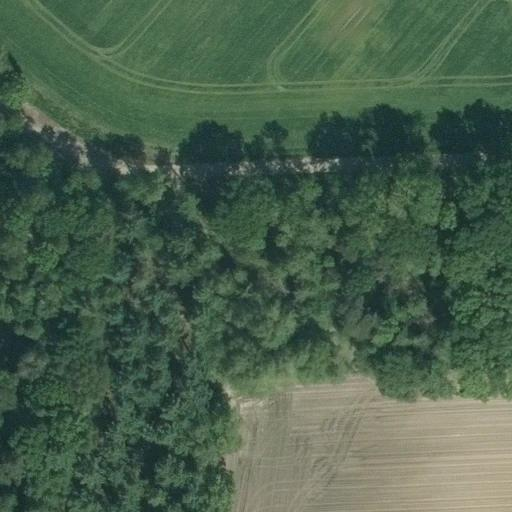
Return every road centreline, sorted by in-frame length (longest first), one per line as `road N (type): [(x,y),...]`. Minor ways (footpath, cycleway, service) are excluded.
road 1 (unclassified): [(511,161),(93,176)]
road 2 (unclassified): [(0,98),(93,176)]
